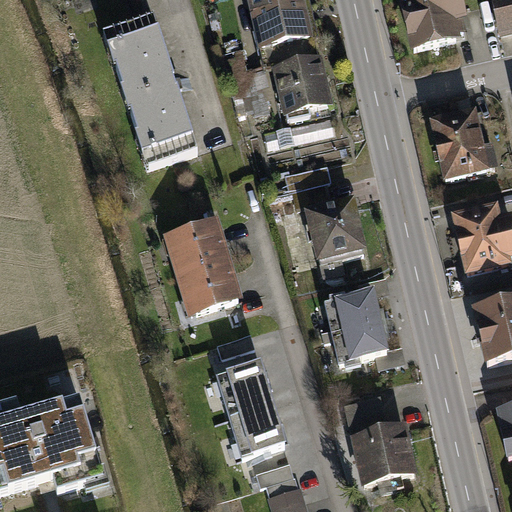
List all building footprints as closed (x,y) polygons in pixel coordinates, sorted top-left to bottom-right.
[(303,0),(245,0),(258,56),(313,43),(303,0)] [(461,0),(406,0),(399,2),(411,60),(472,47),(461,0)] [(511,0),(486,0),(498,47),(511,43),(511,0)] [(153,23),(101,39),(144,181),(196,166),(153,23)] [(322,63),(272,76),(286,130),(336,118),(322,63)] [(483,117),(431,129),(446,194),(498,182),(483,117)] [(328,175),(284,185),(288,202),(332,192),(328,175)] [(356,210),(305,220),(317,277),(368,267),(356,210)] [(497,217),(455,226),(468,284),(509,274),(507,266),(511,264),(511,236),(510,229),(501,231),(497,217)] [(219,226),(163,242),(177,286),(231,270),(219,226)] [(231,270),(177,286),(189,329),(244,313),(231,270)] [(374,297),(328,307),(335,339),(381,329),(374,297)] [(511,312),(475,321),(488,375),(511,369),(511,312)] [(381,329),(335,339),(342,371),(388,361),(381,329)] [(261,368),(219,380),(232,422),(274,410),(261,368)] [(0,495),(51,480),(57,497),(80,490),(77,481),(99,475),(78,402),(18,420),(14,407),(0,411),(0,495)] [(347,414),(352,443),(389,436),(384,407),(347,414)] [(274,410),(232,422),(244,464),(287,451),(274,410)] [(511,414),(497,418),(508,466),(511,464),(511,414)] [(389,436),(352,443),(362,493),(415,483),(405,433),(389,436)]
